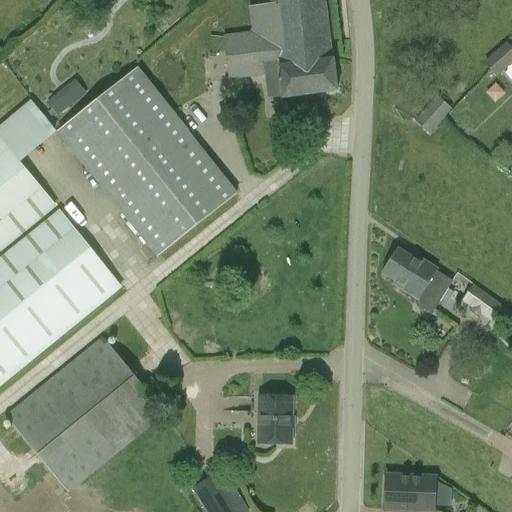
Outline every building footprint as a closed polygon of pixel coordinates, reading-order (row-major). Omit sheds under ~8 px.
[(337,92),(333,65),(332,59),(324,0),(270,0),(271,5),(248,8),(252,33),(223,36),(225,52),(229,81),(265,76),(268,99),(282,97),(282,99),(337,92)] [(496,76),(508,65),(511,61),(511,52),(506,45),(485,64),(489,69),(496,76)] [(134,64),(54,129),(106,199),(107,198),(156,260),(238,194),(171,111),(165,103),(134,64)] [(58,117),(72,106),(61,92),(47,103),(58,117)] [(429,135),(441,121),(451,110),(437,97),(415,121),(429,135)] [(0,255),(57,209),(20,163),(45,142),(24,115),(18,110),(0,124),(0,255)] [(0,387),(122,288),(58,210),(0,256),(0,387)] [(417,300),(418,301),(415,305),(430,314),(452,279),(437,270),(422,261),(420,263),(398,249),(382,274),(394,281),(392,284),(417,300)] [(511,315),(511,313),(473,285),(461,301),(472,308),(470,312),(479,318),(481,315),(491,321),(495,315),(506,323),(511,315)] [(68,494),(95,472),(165,415),(102,338),(7,415),(8,417),(6,418),(43,463),(68,494)] [(260,398),(259,444),(290,444),(291,417),(291,398),(260,398)] [(205,511),(235,511),(214,475),(192,488),(205,511)] [(413,511),(434,511),(436,478),(386,476),(384,511),(413,511)]
